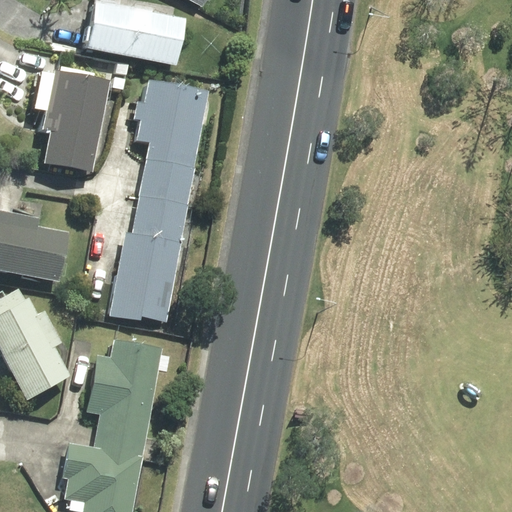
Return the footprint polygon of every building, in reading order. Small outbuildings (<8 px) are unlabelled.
[(177,0),(196,9),(200,0),(177,0)] [(80,10),(73,53),(167,70),(175,27),(80,10)] [(37,78),(30,138),(36,139),(33,172),(87,178),(97,85),(37,78)] [(180,209),(183,209),(188,172),(191,173),(199,110),(193,109),(194,97),(139,90),(132,149),(138,150),(126,244),(114,243),(104,322),(165,330),(180,209)] [(26,236),(27,230),(0,225),(0,280),(50,288),(57,241),(26,236)] [(40,348),(52,340),(31,309),(22,316),(6,294),(0,298),(0,382),(20,411),(63,381),(40,348)] [(131,511),(137,465),(140,465),(153,356),(104,351),(102,364),(86,362),(79,419),(93,421),(91,441),(77,439),(69,438),(67,450),(56,448),(52,485),(58,486),(56,506),(63,507),(62,511),(131,511)]
